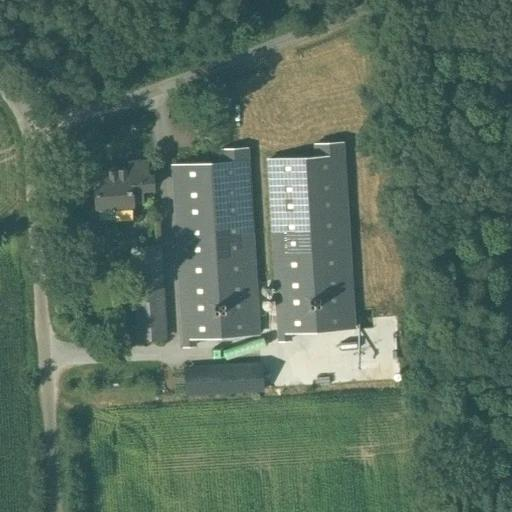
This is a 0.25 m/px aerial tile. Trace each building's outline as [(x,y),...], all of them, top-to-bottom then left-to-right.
[(277,332),(355,327),(343,139),(313,141),(314,153),(266,156),(277,332)] [(246,161),(174,166),(184,337),(256,332),(246,161)] [(147,162),(129,163),(130,168),(93,170),(96,208),(97,208),(98,222),(115,221),(114,204),(132,203),(132,201),(142,200),(141,188),(153,188),(152,176),(148,176),(147,162)] [(132,249),(136,320),(163,318),(159,247),(132,249)] [(163,318),(136,320),(137,340),(165,338),(163,318)] [(259,364),(186,369),(188,393),(260,388),(260,379),(263,378),(263,375),(260,375),(259,364)]
